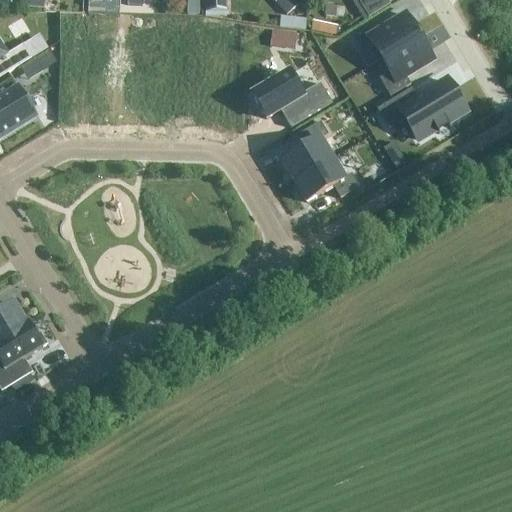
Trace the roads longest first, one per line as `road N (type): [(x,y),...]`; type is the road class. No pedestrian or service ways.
road 1 (residential): [(99,369),(286,255),(227,160),(209,153),(70,150),(0,188)]
road 2 (residential): [(0,204),(99,369)]
